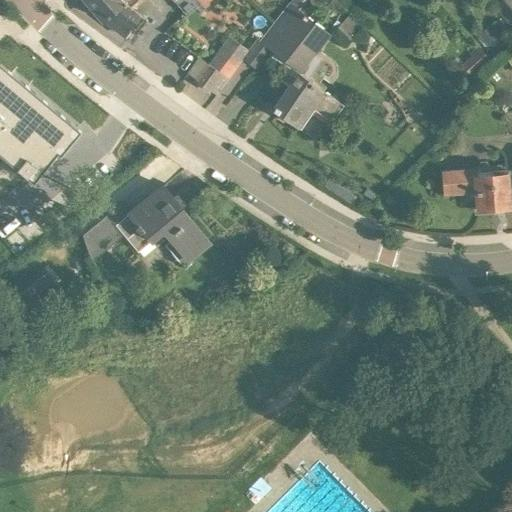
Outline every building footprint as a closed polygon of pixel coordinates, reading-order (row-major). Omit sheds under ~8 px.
[(147,21),(129,7),(125,4),(121,0),(84,0),(103,23),(125,38),(130,31),(136,36),(147,21)] [(172,0),(187,17),(200,5),(196,0),(172,0)] [(337,0),(292,0),(289,4),(297,10),(304,0),(322,0),(332,8),(338,0),(337,0)] [(511,0),(501,0),(511,11),(511,0)] [(300,12),(297,10),(289,4),(260,41),(257,38),(248,51),(242,59),(254,69),(270,48),(297,70),(326,33),(300,12)] [(362,28),(349,15),(332,33),(345,46),(362,28)] [(494,22),(477,38),(494,56),(511,40),(494,22)] [(237,66),(242,59),(248,51),(229,37),(208,65),(227,79),(237,66)] [(468,79),(489,60),(478,47),(469,55),(471,57),(458,68),(468,79)] [(0,163),(30,186),(77,128),(0,64),(0,163)] [(227,79),(208,65),(194,83),(207,92),(208,90),(215,96),(227,79)] [(288,87),(275,106),(267,101),(264,105),(278,114),(279,113),(298,126),(310,108),(331,123),(343,106),(322,91),(322,90),(289,68),(280,82),(288,87)] [(443,113),(431,125),(448,142),(460,129),(443,113)] [(509,208),(506,174),(506,170),(493,172),(493,175),(477,176),(476,169),(443,171),(444,195),(476,193),(477,211),(509,208)] [(133,211),(116,226),(120,231),(138,253),(149,243),(151,244),(164,234),(187,262),(209,244),(209,243),(204,247),(168,204),(172,200),(162,186),(133,211)] [(82,236),(89,256),(118,232),(120,231),(116,226),(108,215),(82,236)] [(21,329),(64,293),(47,272),(4,308),(21,329)]
